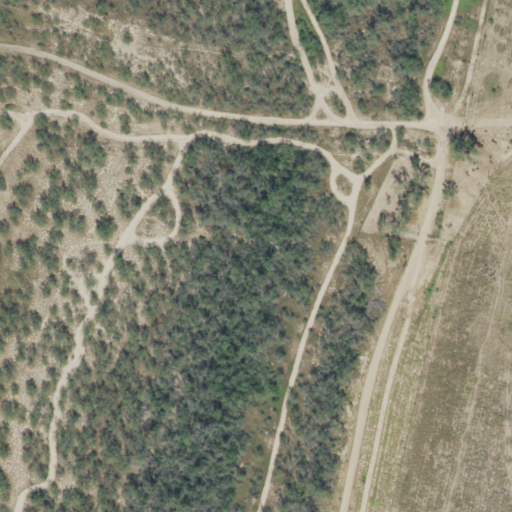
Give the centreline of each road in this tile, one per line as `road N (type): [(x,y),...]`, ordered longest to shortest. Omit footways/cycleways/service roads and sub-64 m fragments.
road 1 (track): [(450,120),(242,113),(0,41)]
road 2 (track): [(352,511),(450,120)]
